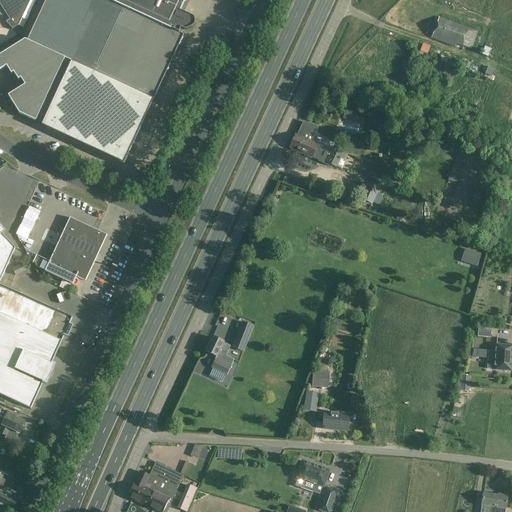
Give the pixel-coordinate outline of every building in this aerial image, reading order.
[(185,0),(46,0),(27,42),(25,40),(0,55),(0,70),(6,66),(11,74),(13,73),(18,80),(20,79),(25,86),(8,97),(19,114),(35,121),(34,124),(123,165),(183,36),(181,35),(182,32),(191,29),(196,31),(199,24),(195,22),(194,19),(192,18),(180,12),(185,0)] [(0,0),(0,13),(1,16),(5,13),(9,20),(6,22),(7,24),(12,29),(19,26),(30,0),(0,0)] [(477,32),(439,18),(431,38),(455,47),(456,44),(462,46),(463,46),(471,49),(477,32)] [(491,49),(485,47),(482,54),(488,57),(491,49)] [(471,63),(462,60),(458,69),(467,72),(471,63)] [(447,61),(442,75),(451,79),(457,64),(447,61)] [(489,66),(485,74),(491,77),(494,69),(489,66)] [(343,131),(358,132),(359,112),(344,111),(343,131)] [(297,136),(296,135),(289,148),(312,159),(312,158),(319,161),(323,151),(317,148),(318,145),(307,140),(309,135),(312,137),(316,128),(304,122),(297,136)] [(323,157),(320,163),(329,166),(330,164),(336,167),(341,157),(343,152),(334,147),(331,154),(325,151),(323,157)] [(384,195),(379,193),(381,188),(368,183),(363,200),(380,206),(384,195)] [(29,239),(41,211),(29,206),(15,238),(33,245),(34,241),(29,239)] [(49,264),(45,271),(72,284),(75,285),(77,284),(79,281),(78,278),(76,277),(85,281),(106,236),(70,219),(49,264)] [(0,281),(15,249),(0,233),(0,281)] [(465,249),(461,262),(477,267),(481,254),(465,249)] [(26,270),(23,265),(13,270),(16,276),(26,270)] [(0,285),(0,395),(24,407),(30,410),(42,384),(46,386),(55,365),(51,363),(64,337),(67,339),(73,327),(69,325),(72,318),(0,285)] [(254,326),(242,321),(232,348),(243,352),(254,326)] [(212,338),(206,352),(217,357),(211,368),(213,369),(210,376),(222,382),(226,374),(227,375),(234,360),(226,356),(231,346),(212,338)] [(429,343),(420,372),(436,377),(445,348),(429,343)] [(511,363),(511,346),(496,345),(496,352),(489,352),(488,363),(495,363),(495,370),(511,371),(511,363)] [(387,362),(382,381),(394,385),(394,386),(398,388),(399,386),(407,389),(413,370),(415,371),(419,356),(419,357),(406,353),(402,367),(387,362)] [(329,373),(313,372),(312,387),(328,388),(329,373)] [(462,375),(457,391),(468,392),(470,376),(462,375)] [(0,403),(21,413),(24,407),(0,395),(0,403)] [(308,406),(317,407),(318,397),(310,396),(308,406)] [(7,412),(0,409),(0,417),(5,419),(0,430),(0,434),(6,437),(5,439),(12,448),(18,433),(19,434),(24,422),(15,418),(16,416),(7,412)] [(331,414),(324,413),(322,429),(348,432),(349,416),(339,415),(339,414),(331,413),(331,414)] [(196,443),(191,454),(206,461),(212,449),(196,443)] [(323,487),(329,471),(303,462),(297,478),(304,480),(302,488),(313,492),(316,485),(323,487)] [(135,483),(135,484),(169,499),(172,501),(183,476),(181,475),(155,463),(149,476),(140,472),(135,483)] [(0,507),(5,510),(6,508),(12,511),(17,499),(0,491),(0,481),(2,476),(0,475),(0,507)] [(134,483),(127,498),(128,498),(148,507),(159,511),(167,511),(172,501),(169,499),(135,484),(135,483),(134,483)] [(188,511),(198,490),(182,484),(177,495),(183,497),(178,508),(186,511),(188,511)] [(327,488),(319,511),(323,511),(329,511),(337,491),(327,488)] [(498,496),(483,494),(481,505),(482,505),(480,511),(505,511),(507,496),(498,495),(498,496)]
